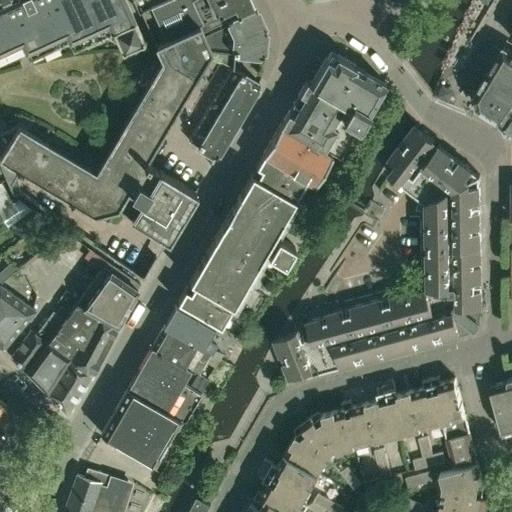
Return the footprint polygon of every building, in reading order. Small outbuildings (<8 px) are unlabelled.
[(0,0),(0,56),(1,56),(0,54),(0,50),(13,44),(16,49),(26,44),(31,53),(44,47),(42,42),(56,35),(59,39),(70,34),(74,43),(87,37),(85,33),(100,25),(102,30),(113,25),(122,45),(144,35),(126,0),(0,0)] [(134,0),(139,11),(141,10),(161,0),(134,0)] [(199,24),(203,31),(255,6),(252,0),(161,0),(141,10),(156,43),(199,24)] [(406,4),(391,19),(397,25),(412,10),(406,4)] [(255,6),(203,31),(211,49),(233,53),(263,56),(265,29),(255,6)] [(17,125),(0,155),(0,166),(3,172),(13,195),(16,194),(20,188),(18,175),(20,172),(22,173),(23,171),(109,221),(117,206),(118,206),(132,215),(131,216),(167,237),(168,237),(195,191),(160,170),(158,169),(158,171),(147,164),(150,160),(147,158),(207,56),(232,67),(232,66),(233,53),(211,49),(203,31),(199,24),(156,43),(163,58),(154,73),(95,170),(17,125)] [(511,51),(504,46),(475,94),(477,105),(505,122),(511,112),(511,51)] [(327,57),(326,57),(311,83),(306,80),(231,207),(237,211),(235,214),(293,248),(294,246),(274,234),(306,179),(314,183),(332,153),(340,158),(366,115),(367,116),(372,107),(371,106),(385,81),(364,69),(362,73),(354,68),(356,65),(337,54),(336,55),(337,55),(336,56),(327,59),(326,58),(327,57)] [(259,82),(232,67),(210,103),(237,119),(259,82)] [(237,119),(210,103),(189,140),(215,156),(237,119)] [(327,315),(307,321),(308,324),(313,343),(321,373),(361,362),(371,360),(380,357),(421,347),(430,344),(431,344),(440,342),(461,336),(460,333),(463,332),(463,333),(470,330),(476,325),(478,320),(479,318),(480,310),(479,310),(479,308),(482,308),(482,288),(482,285),(482,265),(481,223),(481,203),(480,175),(455,156),(446,149),(441,145),(439,143),(437,146),(432,143),(435,140),(422,130),(417,126),(416,126),(415,125),(414,124),(388,158),(389,159),(391,160),(392,161),(396,164),(415,179),(408,188),(413,192),(422,199),(424,200),(426,202),(426,204),(427,246),(427,266),(428,284),(431,287),(444,287),(444,296),(459,307),(455,312),(440,301),(431,304),(428,292),(424,289),(407,294),(406,292),(396,294),(386,297),(345,308),(326,313),(327,315)] [(18,219),(33,210),(18,198),(0,209),(0,213),(8,226),(18,219)] [(18,219),(19,221),(26,231),(45,217),(33,210),(18,219)] [(221,225),(213,238),(256,264),(269,243),(273,245),(267,254),(284,264),(293,248),(235,214),(233,218),(232,218),(226,228),(221,225)] [(213,238),(201,259),(244,285),(256,264),(213,238)] [(189,279),(232,305),(244,285),(201,259),(189,279)] [(0,284),(16,271),(10,263),(0,271),(0,284)] [(83,306),(117,324),(137,288),(103,266),(77,302),(83,306)] [(189,279),(177,301),(220,326),(232,305),(189,279)] [(0,284),(0,346),(3,349),(36,310),(0,284)] [(91,373),(99,358),(117,324),(83,306),(77,302),(63,319),(56,329),(77,343),(60,368),(71,375),(78,364),(91,373)] [(210,353),(219,359),(222,354),(223,354),(232,338),(226,335),(217,351),(214,349),(216,346),(207,341),(215,327),(175,304),(163,325),(210,353)] [(30,329),(12,353),(11,356),(25,370),(56,329),(63,319),(51,311),(35,333),(30,329)] [(163,325),(151,345),(191,369),(199,373),(204,364),(210,353),(163,325)] [(56,329),(25,370),(46,391),(60,368),(77,343),(56,329)] [(298,330),(286,334),(277,338),(275,341),(278,348),(290,379),(299,375),(301,380),(315,375),(298,330)] [(191,369),(151,345),(139,365),(197,400),(201,393),(183,382),(191,369)] [(60,368),(46,391),(65,411),(66,412),(67,411),(91,373),(78,364),(71,375),(60,368)] [(197,400),(139,365),(127,386),(180,419),(185,421),(197,400)] [(303,511),(308,505),(308,504),(303,501),(325,462),(329,459),(327,455),(331,452),(333,456),(335,454),(332,451),(336,448),(339,451),(344,448),(442,422),(453,462),(477,456),(455,377),(441,381),(439,375),(422,379),(424,386),(396,393),(393,383),(377,387),(380,397),(353,405),(351,398),(342,401),(343,407),(323,413),(322,413),(315,418),(312,414),(310,416),(322,431),(314,437),(302,422),(301,423),(304,427),(297,432),(296,433),(278,465),(269,459),(260,474),(269,480),(268,482),(263,491),(262,492),(259,490),(253,499),(251,502),(247,500),(240,511),(303,511)] [(508,380),(490,384),(491,385),(501,426),(511,422),(511,376),(509,378),(508,380)] [(127,386),(115,407),(154,431),(168,439),(180,419),(127,386)] [(154,431),(115,407),(101,432),(154,463),(168,439),(154,431)] [(446,461),(446,460),(443,451),(433,453),(428,435),(419,438),(423,456),(413,459),(416,469),(446,461)] [(374,449),(382,478),(392,475),(384,447),(374,449)] [(440,507),(437,511),(480,511),(481,508),(486,509),(486,508),(487,506),(467,504),(468,494),(488,497),(488,495),(483,494),(484,485),(484,484),(478,462),(440,472),(443,484),(443,489),(443,490),(447,490),(447,495),(442,495),(442,497),(446,497),(446,502),(441,502),(440,507)] [(341,471),(354,488),(361,483),(348,466),(341,471)] [(77,473),(63,511),(101,511),(104,499),(112,475),(87,467),(84,476),(77,473)] [(406,478),(408,487),(433,481),(430,470),(406,478)] [(314,501),(333,511),(340,511),(343,507),(318,493),(314,501)] [(186,511),(206,511),(211,504),(195,496),(186,511)] [(414,511),(427,511),(429,509),(408,496),(402,505),(414,511)]
